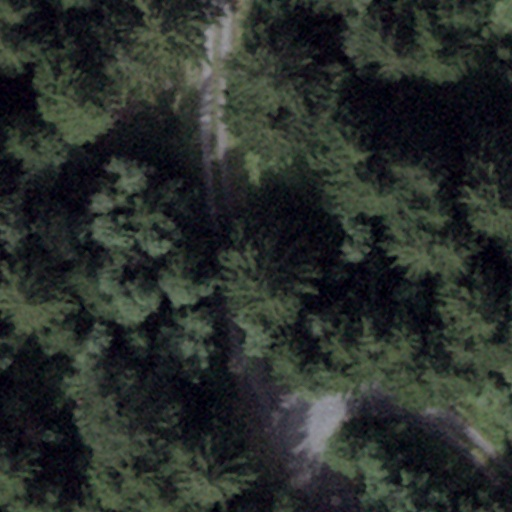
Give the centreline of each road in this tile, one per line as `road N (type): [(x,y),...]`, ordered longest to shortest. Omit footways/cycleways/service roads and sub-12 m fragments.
road 1 (track): [(359,511),(323,477),(244,355),(215,217),(204,0)]
road 2 (track): [(289,424),(354,401),(410,407),(511,474)]
